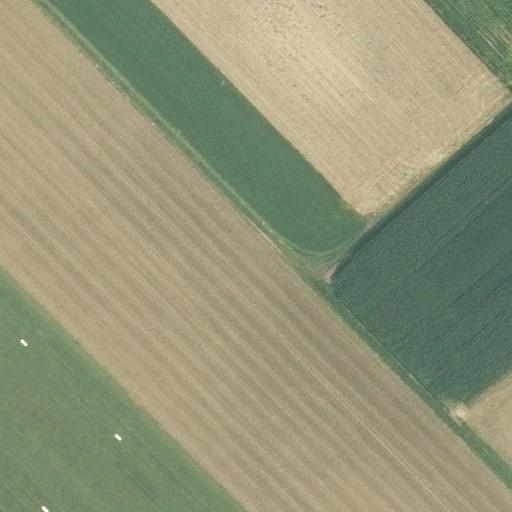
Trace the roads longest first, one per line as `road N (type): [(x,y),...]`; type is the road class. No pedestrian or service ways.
road 1 (track): [(28,0),(511,483)]
road 2 (track): [(312,283),(511,108)]
